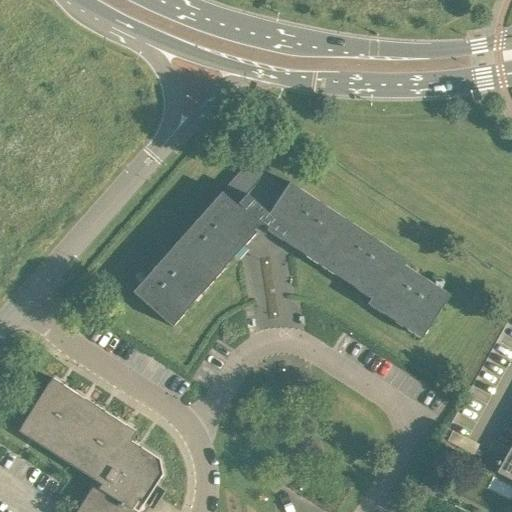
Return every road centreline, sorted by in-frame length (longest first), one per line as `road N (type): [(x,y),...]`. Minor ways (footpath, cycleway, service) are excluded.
road 1 (residential): [(371,511),(408,454),(408,423),(398,405),(294,345),(256,351),(190,423)]
road 2 (secondary): [(511,39),(433,50),(330,44),(245,27),(170,0)]
road 3 (secondary): [(237,69),(381,86),(511,75)]
road 4 (unclassified): [(171,136),(24,301)]
road 5 (residential): [(190,423),(24,301)]
